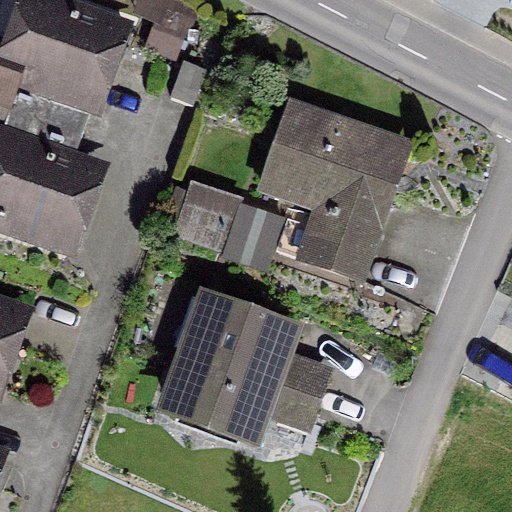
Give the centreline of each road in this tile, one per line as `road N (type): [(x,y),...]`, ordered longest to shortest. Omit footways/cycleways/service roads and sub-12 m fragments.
road 1 (residential): [(511,206),(397,511)]
road 2 (secondary): [(309,0),(511,106)]
